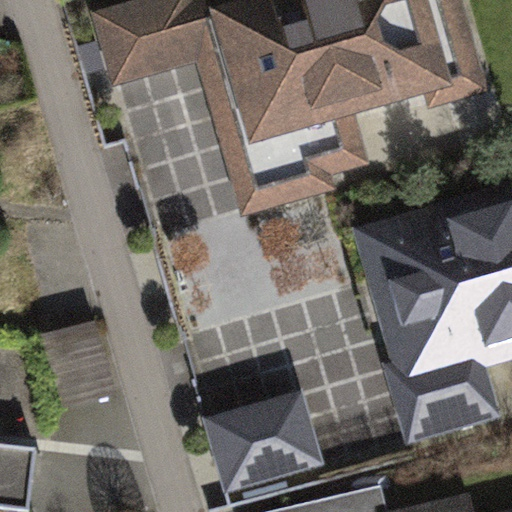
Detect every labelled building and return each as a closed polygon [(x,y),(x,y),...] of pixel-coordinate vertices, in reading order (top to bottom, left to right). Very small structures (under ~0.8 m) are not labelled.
[(199,0),(134,0),(89,13),(112,90),(198,65),(243,219),(337,192),(333,177),(371,166),(356,118),(424,98),(455,89),(428,0),(242,0),(203,11),(200,0),(199,0)] [(463,0),(200,0),(203,11),(242,0),(428,0),(455,89),(424,98),(428,112),(491,94),(463,0)] [(491,372),(511,365),(511,182),(352,230),(393,366),(383,369),(406,448),(505,419),(491,372)] [(96,322),(42,338),(65,415),(119,399),(96,322)] [(299,395),(200,423),(221,496),(320,468),(299,395)] [(0,510),(16,511),(31,511),(37,450),(0,446),(0,510)] [(388,511),(382,486),(274,511),(388,511)] [(511,511),(511,510),(504,511),(473,511),(469,494),(393,511),(511,511)]
